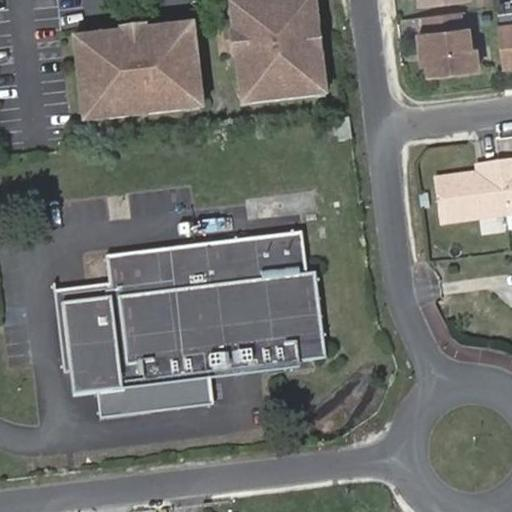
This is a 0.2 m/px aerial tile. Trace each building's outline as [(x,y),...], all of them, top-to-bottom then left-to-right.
[(307,0),(273,0),(236,5),(238,22),(232,22),(240,83),(246,82),(248,104),(319,95),(316,73),(322,72),(314,12),(309,13),(307,0)] [(460,6),(425,10),(426,25),(422,25),(423,38),(429,45),(430,58),(432,70),(480,64),(477,41),(471,41),(469,19),(461,19),(460,6)] [(511,18),(495,20),(501,61),(511,59),(511,18)] [(191,28),(169,31),(170,37),(192,34),(191,28)] [(98,46),(75,49),(84,120),(106,117),(107,122),(180,113),(179,107),(201,105),(192,34),(170,37),(169,31),(97,40),(98,46)] [(429,45),(423,38),(420,38),(422,58),(430,58),(429,45)] [(97,40),(74,43),(75,49),(98,46),(97,40)] [(325,94),(322,72),(316,73),(319,95),(325,94)] [(246,82),(240,83),(243,105),(248,104),(246,82)] [(352,139),(349,117),(337,119),(339,141),(352,139)] [(510,158),(496,161),(502,215),(511,213),(511,165),(511,166),(510,158)] [(502,215),(496,161),(478,163),(479,172),(472,172),(431,177),(437,224),(502,215)] [(479,172),(478,163),(470,164),(472,172),(479,172)] [(287,232),(106,253),(109,282),(111,295),(62,302),(70,369),(73,393),(97,390),(100,417),(151,411),(151,406),(213,398),(210,371),(302,360),(300,342),(315,340),(324,339),(316,271),(307,272),(303,236),(288,238),(287,232)] [(111,295),(109,282),(54,288),(63,370),(70,369),(62,302),(111,295)] [(326,357),(324,339),(315,340),(300,342),(302,360),(326,357)] [(151,406),(151,411),(214,403),(213,398),(151,406)]
